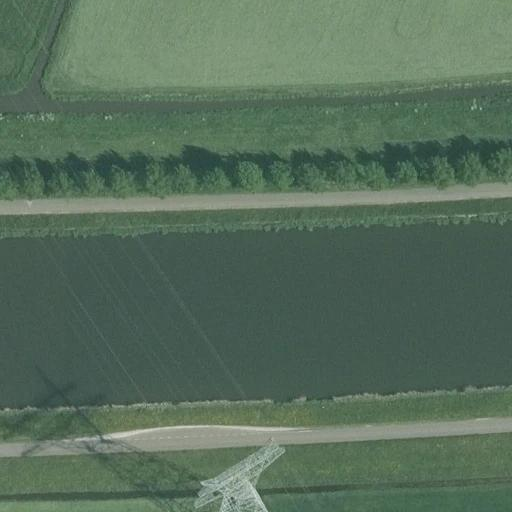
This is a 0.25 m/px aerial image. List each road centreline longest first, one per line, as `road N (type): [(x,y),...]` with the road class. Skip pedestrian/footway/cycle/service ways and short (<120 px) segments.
road 1 (tertiary): [(511,418),(0,444)]
road 2 (unclassified): [(511,189),(0,207)]
